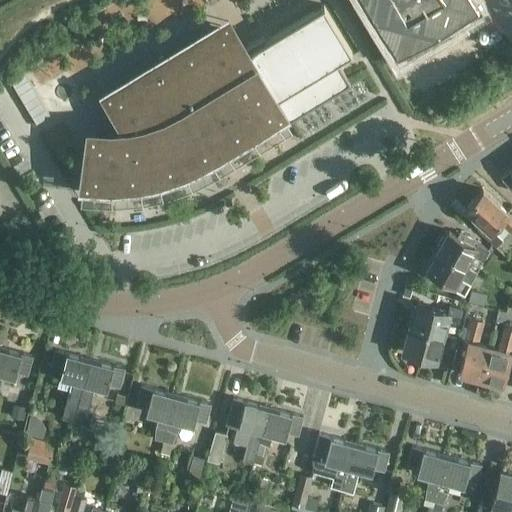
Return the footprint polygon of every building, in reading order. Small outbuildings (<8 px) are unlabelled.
[(467,0),(362,0),(394,52),(471,6),(467,0)] [(91,158),(84,157),(79,192),(97,193),(114,193),(132,192),(149,189),(167,185),(183,179),(199,171),(215,163),(211,157),(225,149),(220,141),(278,105),(288,122),(349,84),(335,61),(351,52),(323,6),(247,51),(242,44),(235,49),(221,27),(105,97),(119,121),(94,137),(91,158)] [(70,108),(47,64),(30,73),(54,117),(70,108)] [(10,81),(35,124),(49,116),(24,73),(10,81)] [(511,168),(501,176),(511,192),(511,191),(511,168)] [(511,216),(482,189),(464,208),(489,231),(498,222),(509,231),(511,227),(511,216)] [(447,231),(437,250),(469,267),(476,256),(482,260),(488,249),(459,233),(456,236),(447,231)] [(437,250),(426,270),(440,278),(438,282),(462,295),(475,271),(469,268),(469,267),(437,250)] [(470,302),(481,304),(485,305),(488,294),(470,290),(468,301),(470,302)] [(416,302),(409,326),(442,334),(446,318),(457,321),(461,309),(449,306),(448,311),(416,302)] [(459,369),(479,375),(487,346),(476,342),(481,320),(471,318),(465,339),(467,340),(459,369)] [(409,326),(402,350),(426,357),(425,361),(445,366),(448,354),(437,351),(442,334),(409,326)] [(498,349),(487,346),(479,375),(502,381),(511,341),(511,328),(504,327),(498,349)] [(0,378),(1,373),(14,376),(15,370),(27,373),(32,355),(0,346),(0,378)] [(61,416),(74,420),(89,359),(54,349),(49,367),(60,370),(59,376),(71,379),(61,416)] [(123,368),(89,359),(74,420),(83,422),(93,385),(105,388),(107,382),(119,386),(123,368)] [(154,427),(154,438),(156,439),(154,446),(159,447),(161,440),(162,441),(167,425),(175,395),(140,385),(135,403),(147,406),(145,412),(158,415),(154,427)] [(167,425),(162,441),(171,443),(177,430),(180,421),(192,424),(194,419),(205,422),(210,404),(175,395),(167,425)] [(246,443),(241,459),(251,462),(257,441),(268,407),(233,396),(225,423),(237,426),(233,439),(246,443)] [(251,462),(252,462),(261,465),(264,457),(269,444),(272,434),(284,437),(286,431),(297,435),(302,417),(268,407),(257,441),(251,462)] [(214,431),(206,460),(219,463),(226,434),(214,431)] [(332,476),(330,486),(340,489),(353,442),(318,433),(311,458),(312,470),(332,476)] [(26,457),(37,460),(48,463),(53,444),(30,438),(26,457)] [(388,452),(353,442),(340,489),(352,492),(358,469),(370,473),(372,467),(383,470),(388,452)] [(424,499),(433,501),(446,455),(411,446),(406,463),(417,467),(416,472),(428,476),(426,485),(424,499)] [(447,493),(437,488),(439,479),(462,486),(464,480),(475,483),(481,465),(446,455),(433,501),(442,504),(447,493)] [(26,489),(30,461),(17,460),(13,487),(26,489)] [(146,469),(135,466),(130,488),(141,491),(146,469)] [(0,468),(0,469),(0,492),(6,494),(12,471),(0,468)] [(502,511),(504,507),(511,509),(511,472),(500,469),(491,503),(493,504),(490,511),(502,511)] [(298,473),(291,501),(304,505),(312,477),(298,473)] [(45,476),(41,490),(53,493),(57,479),(45,476)] [(55,511),(58,511),(68,511),(73,495),(76,484),(63,481),(55,511)] [(399,511),(405,494),(389,491),(385,506),(383,511),(399,511)] [(73,495),(68,511),(82,511),(86,498),(73,495)] [(258,511),(261,502),(233,495),(227,511),(258,511)] [(35,511),(38,501),(26,498),(22,511),(35,511)] [(47,511),(50,504),(38,501),(35,511),(47,511)] [(271,511),(273,505),(261,502),(258,511),(271,511)] [(366,511),(383,511),(385,506),(368,502),(366,511)]
